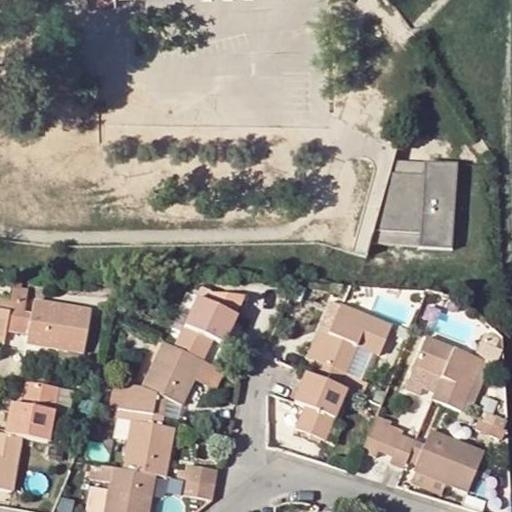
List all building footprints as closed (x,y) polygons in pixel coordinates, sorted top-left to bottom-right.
[(453,162),(389,158),(372,241),(446,245),(453,162)] [(195,301),(171,351),(198,364),(209,342),(219,347),(233,319),(228,317),(238,298),(206,296),(203,305),(195,301)] [(326,300),(300,360),(311,365),(323,338),(337,305),(326,300)] [(6,303),(1,333),(15,335),(19,314),(20,305),(6,303)] [(27,315),(23,336),(22,345),(77,355),(84,312),(29,303),(27,315)] [(311,365),(305,379),(333,390),(350,347),(372,355),(385,326),(337,305),(323,338),(311,365)] [(19,314),(15,335),(23,336),(27,315),(19,314)] [(496,346),(479,338),(469,361),(476,365),(486,369),(496,346)] [(436,379),(427,402),(455,414),(474,368),(476,365),(469,361),(422,340),(410,369),(436,379)] [(198,364),(171,351),(160,346),(138,392),(149,397),(161,402),(177,410),(198,364)] [(485,372),(474,368),(455,414),(465,418),(485,372)] [(318,443),(339,393),(333,390),(305,379),(300,376),(287,402),(298,407),(288,431),(318,443)] [(5,406),(0,434),(0,435),(17,439),(44,444),(49,414),(54,390),(21,384),(17,408),(5,406)] [(121,391),(117,411),(145,416),(149,397),(138,392),(121,391)] [(149,397),(145,416),(158,418),(161,402),(149,397)] [(491,443),(496,431),(471,421),(467,432),(491,443)] [(126,425),(118,471),(151,477),(159,479),(167,432),(126,425)] [(366,426),(355,454),(370,460),(381,432),(366,426)] [(478,453),(426,430),(418,448),(413,462),(409,469),(438,481),(462,491),(478,453)] [(381,432),(370,460),(384,466),(395,438),(381,432)] [(0,492),(7,494),(17,439),(0,435),(0,492)] [(397,471),(403,458),(408,445),(409,444),(395,438),(384,466),(397,471)] [(418,448),(408,445),(403,458),(413,462),(418,448)] [(144,511),(151,477),(118,471),(88,466),(85,480),(106,482),(103,498),(87,495),(83,511),(144,511)] [(180,483),(208,488),(211,472),(183,467),(180,483)] [(405,479),(434,492),(438,481),(409,469),(405,479)] [(178,497),(183,498),(206,502),(208,488),(180,483),(178,497)]
